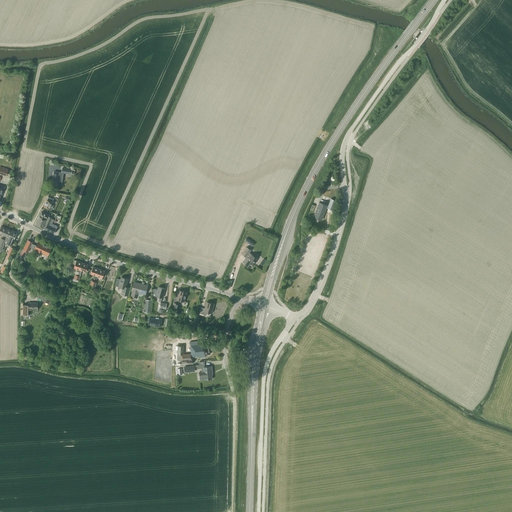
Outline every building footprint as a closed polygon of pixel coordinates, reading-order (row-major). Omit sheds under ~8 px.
[(8,169),(0,166),(0,173),(6,176),(8,169)] [(59,172),(58,172),(54,171),(52,184),(57,184),(61,185),(63,174),(63,173),(61,173),(59,172)] [(51,210),(53,205),(51,204),(53,199),(48,197),(47,199),(44,207),(51,210)] [(336,200),(330,198),(327,208),(333,210),(336,200)] [(321,220),(327,205),(319,202),(313,217),(321,220)] [(49,223),(51,218),(48,216),(49,215),(41,211),(35,225),(43,228),(46,221),(49,223)] [(46,221),(43,228),(54,233),(56,228),(57,226),(52,223),(54,220),(51,218),(49,223),(46,221)] [(6,240),(6,241),(6,240),(7,240),(8,237),(9,237),(11,230),(1,226),(0,228),(0,233),(6,236),(5,240),(1,238),(0,240),(0,250),(1,251),(2,248),(6,240)] [(16,233),(11,230),(9,237),(8,237),(7,240),(6,240),(6,241),(5,242),(11,245),(16,233)] [(27,252),(32,242),(28,240),(23,250),(27,252)] [(41,256),(42,253),(47,255),(51,247),(39,241),(37,245),(36,244),(36,245),(34,244),(32,248),(36,250),(35,253),(41,256)] [(244,264),(250,268),(257,258),(250,253),(250,254),(249,253),(251,250),(246,247),(241,254),(246,257),(245,259),(242,262),(244,263),(244,264)] [(79,272),(82,263),(76,260),(74,268),(78,269),(77,271),(79,272)] [(85,272),(88,265),(82,263),(79,272),(78,273),(81,274),(82,271),(85,272)] [(95,278),(99,269),(93,266),(90,274),(94,275),(94,277),(95,278)] [(105,271),(99,269),(95,278),(97,278),(98,276),(102,278),(105,271)] [(121,294),(127,295),(129,287),(126,286),(128,278),(121,277),(118,286),(123,288),(121,294)] [(145,294),(147,286),(134,282),(132,290),(133,291),(131,296),(137,297),(138,292),(145,294)] [(162,297),(165,288),(158,286),(156,296),(160,297),(158,301),(161,301),(162,297)] [(184,301),(186,292),(180,290),(178,297),(175,296),(172,308),(177,309),(179,300),(184,301)] [(49,302),(51,297),(44,294),(42,299),(49,302)] [(150,310),(151,300),(145,300),(144,309),(143,309),(143,312),(144,312),(150,313),(150,310)] [(38,309),(38,303),(28,302),(28,308),(23,308),(23,316),(30,316),(31,309),(38,309)] [(211,313),(213,303),(207,302),(205,308),(201,307),(199,313),(205,315),(206,312),(211,313)] [(160,326),(162,320),(149,318),(148,325),(160,326)] [(205,354),(210,354),(209,343),(203,343),(202,340),(190,342),(191,353),(191,357),(192,357),(201,356),(201,357),(205,357),(205,354)] [(183,354),(177,355),(178,361),(180,361),(181,365),(192,363),(192,357),(191,357),(191,353),(183,354)] [(199,362),(199,363),(199,365),(201,365),(201,368),(203,368),(204,372),(202,372),(199,372),(200,380),(204,379),(204,380),(211,379),(211,373),(212,372),(211,366),(205,367),(204,362),(199,362)]
